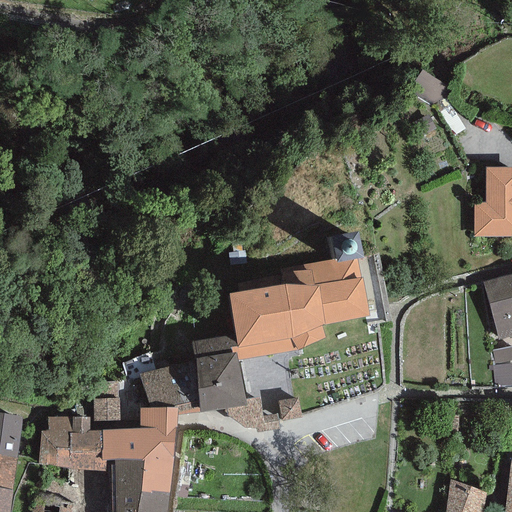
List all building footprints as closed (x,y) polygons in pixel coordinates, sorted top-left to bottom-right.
[(450,89),(416,71),(407,87),(434,104),(447,95),(450,89)] [(425,115),(412,122),(419,135),(432,129),(425,115)] [(511,167),(486,167),(485,203),(473,203),(473,237),(511,236),(511,167)] [(235,291),(219,295),(226,336),(228,348),(232,360),(292,351),(299,348),(320,338),(316,326),(362,316),(347,233),(318,238),(322,262),(277,270),(277,275),(234,284),(235,291)] [(511,274),(482,282),(497,339),(511,334),(511,274)] [(190,360),(193,412),(222,408),(241,406),(240,399),(232,360),(228,348),(226,336),(188,343),(190,360)] [(94,382),(93,421),(119,421),(119,397),(117,398),(117,381),(94,382)] [(241,406),(222,408),(223,415),(241,428),(252,429),(253,432),(275,429),(274,415),(258,417),(254,396),(240,399),(241,406)] [(295,398),(275,401),(277,420),(298,417),(295,398)] [(144,460),(141,493),(168,494),(176,423),(177,407),(139,408),(139,423),(140,428),(102,430),(102,460),(106,461),(114,461),(114,459),(144,460)] [(22,417),(0,414),(0,454),(17,457),(22,417)] [(105,472),(106,461),(102,460),(102,430),(90,431),(89,422),(90,418),(47,417),(48,422),(48,430),(40,432),(37,464),(68,469),(105,472)] [(0,487),(12,489),(17,457),(0,454),(0,487)] [(511,511),(511,458),(510,459),(503,511),(511,511)] [(144,460),(114,459),(114,461),(114,465),(110,465),(110,511),(166,511),(168,494),(141,493),(144,460)] [(480,511),(486,493),(450,480),(445,511),(480,511)] [(0,511),(9,511),(12,489),(0,487),(0,511)]
